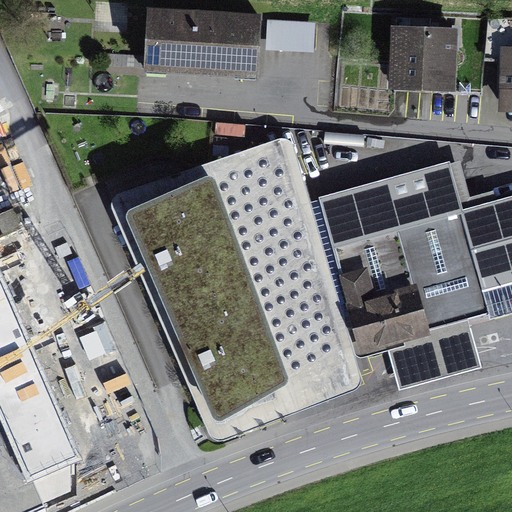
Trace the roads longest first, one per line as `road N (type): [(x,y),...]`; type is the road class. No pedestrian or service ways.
road 1 (residential): [(142,87),(285,97),(324,122),(511,137)]
road 2 (primary): [(154,511),(352,436),(511,396)]
